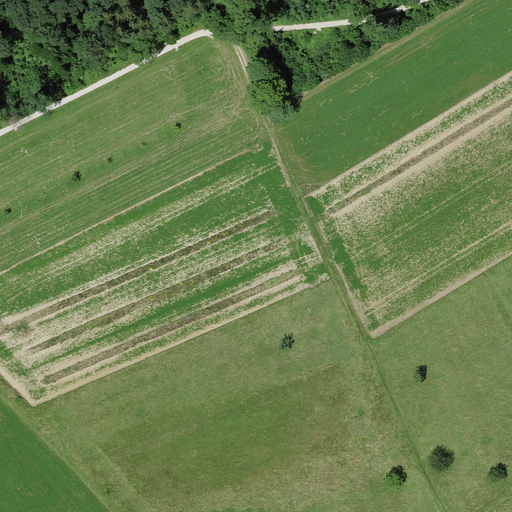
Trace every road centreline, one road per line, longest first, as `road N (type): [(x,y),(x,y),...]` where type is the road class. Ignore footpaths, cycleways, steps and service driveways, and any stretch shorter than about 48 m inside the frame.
road 1 (track): [(0,130),(197,32),(334,24),(422,0)]
road 2 (track): [(457,511),(425,478),(270,126)]
road 3 (track): [(471,0),(270,126),(225,28)]
